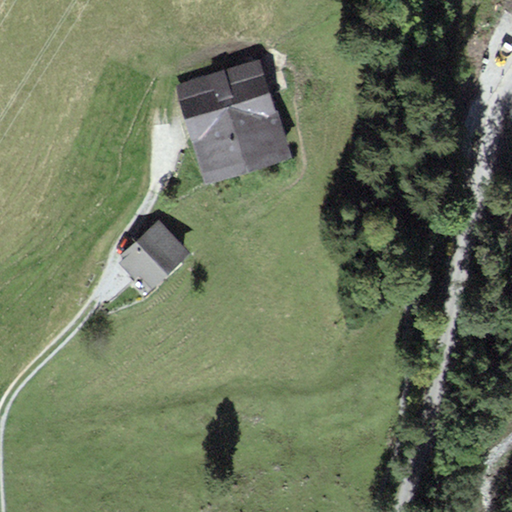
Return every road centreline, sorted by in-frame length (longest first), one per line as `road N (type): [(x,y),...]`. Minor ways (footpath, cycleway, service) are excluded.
road 1 (tertiary): [(400,511),(511,44)]
road 2 (track): [(0,413),(101,287),(98,248),(149,196),(160,144)]
